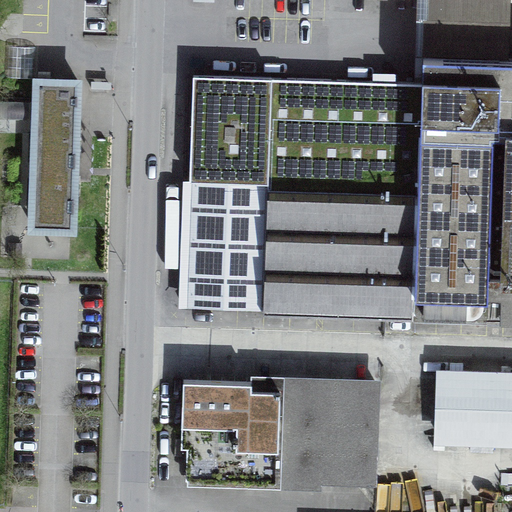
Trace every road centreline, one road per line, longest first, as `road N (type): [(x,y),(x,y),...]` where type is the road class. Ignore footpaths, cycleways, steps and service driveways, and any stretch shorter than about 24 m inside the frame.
road 1 (residential): [(149,0),(133,511)]
road 2 (unknown): [(146,59),(345,41),(511,37)]
road 3 (unknown): [(138,326),(405,332)]
road 4 (unknown): [(511,462),(425,456),(407,425),(405,389)]
